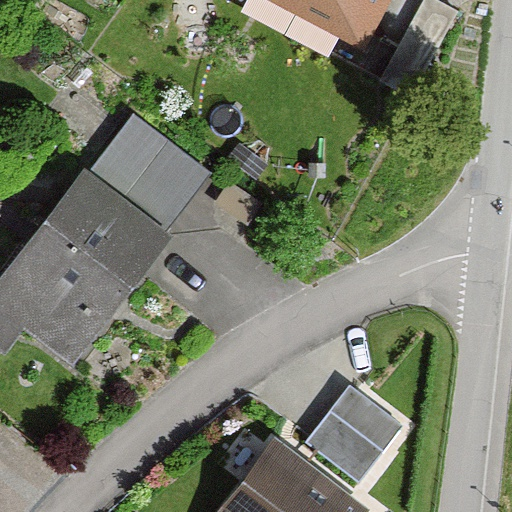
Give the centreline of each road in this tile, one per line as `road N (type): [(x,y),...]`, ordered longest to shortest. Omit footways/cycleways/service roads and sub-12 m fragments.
road 1 (residential): [(487,252),(373,282),(308,317),(143,434),(65,511)]
road 2 (residential): [(487,252),(460,511)]
road 3 (residential): [(511,73),(487,252)]
